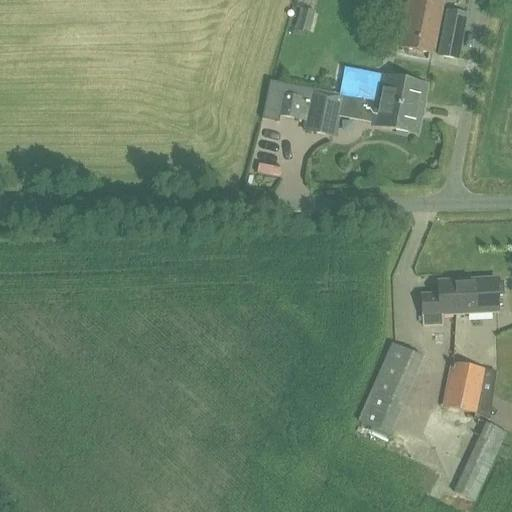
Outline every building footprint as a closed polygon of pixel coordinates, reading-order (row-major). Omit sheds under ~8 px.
[(445,1),(440,0),(408,0),(398,47),(434,56),(445,1)] [(310,34),(315,12),(300,8),(295,29),(310,34)] [(467,16),(446,12),(438,55),(458,60),(467,16)] [(382,77),(377,101),(377,102),(422,110),(426,85),(382,77)] [(377,102),(377,101),(357,97),(357,99),(312,90),(310,101),(283,96),(279,116),(298,120),(306,121),(304,131),(335,137),(339,112),(374,119),(372,126),(417,135),(422,110),(377,102)] [(496,279),(463,280),(464,293),(456,293),(457,315),(498,313),(497,296),(504,296),(503,282),(496,282),(496,279)] [(464,293),(463,280),(438,282),(439,295),(422,295),(423,327),(442,326),(441,316),(457,315),(456,293),(464,293)] [(365,419),(399,433),(430,355),(396,341),(365,419)] [(495,372),(450,365),(442,408),(489,417),(495,372)] [(475,503),(507,434),(485,424),(454,493),(475,503)]
